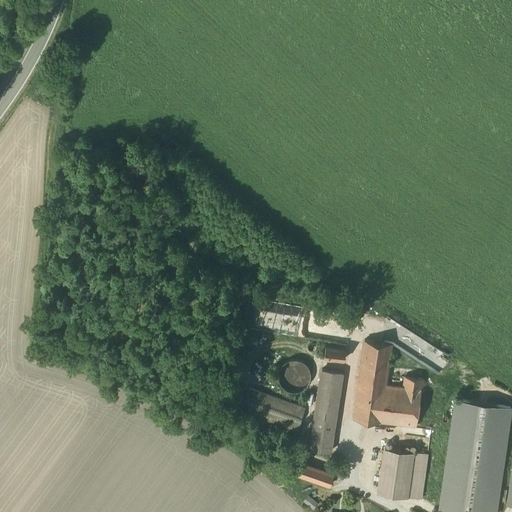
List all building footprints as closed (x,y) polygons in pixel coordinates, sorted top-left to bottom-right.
[(404,386),(386,384),(392,343),(365,339),(354,418),(416,426),(423,378),(405,376),(404,386)] [(346,348),(326,345),(324,357),(344,359),(346,348)] [(298,359),(294,359),(290,359),(287,360),(285,362),(283,363),(282,365),(281,366),(280,368),(279,370),(279,371),(278,373),(278,375),(278,378),(279,379),(279,380),(280,382),(281,384),(282,386),(284,387),(285,388),(287,389),(288,390),(290,391),(293,391),(295,391),(299,390),(300,390),(302,389),(304,388),(306,386),(307,385),(308,383),(309,381),(310,379),(310,377),(311,374),(310,372),(310,370),(309,368),(308,366),(307,364),(306,363),(304,362),(302,361),(300,360),(298,359)] [(327,368),(314,450),(330,452),(343,370),(327,368)] [(305,407),(249,388),(241,411),(297,430),(305,407)] [(497,511),(511,407),(456,399),(440,511),(447,511),(497,511)] [(413,452),(385,448),(379,493),(407,497),(413,452)] [(428,454),(413,452),(407,497),(421,499),(428,454)] [(333,473),(296,460),(292,472),(329,485),(333,473)]
